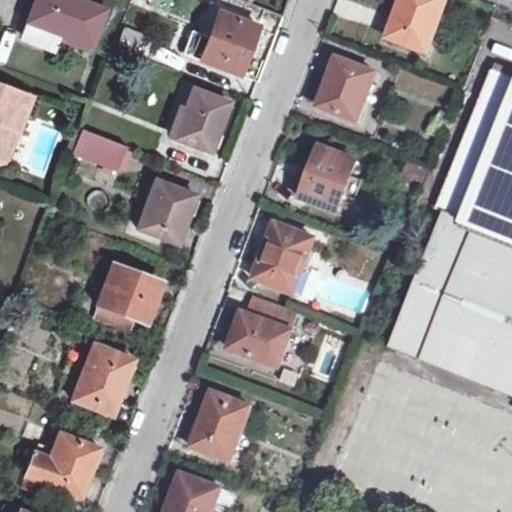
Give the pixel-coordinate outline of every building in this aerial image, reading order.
[(84,0),(38,0),(31,21),(62,33),(96,45),(109,9),(84,0)] [(441,24),(449,0),(404,0),(390,37),(425,49),(436,22),(441,24)] [(210,42),(204,59),(243,74),(261,26),(227,13),(221,27),(215,44),(210,42)] [(56,50),(62,33),(31,21),(24,38),(56,50)] [(210,42),(215,44),(221,27),(217,25),(213,36),(210,42)] [(123,26),(116,46),(138,54),(145,34),(123,26)] [(187,52),(197,56),(206,33),(196,29),(187,52)] [(213,36),(206,33),(197,56),(204,59),(210,42),(213,36)] [(374,89),(380,72),(341,57),(322,106),(356,119),(369,87),(374,89)] [(444,107),(450,86),(398,70),(390,95),(417,103),(418,99),(444,107)] [(511,77),(495,70),(440,209),(446,211),(392,345),(511,392),(511,77)] [(0,159),(1,160),(6,147),(13,150),(27,115),(36,118),(44,96),(35,93),(33,99),(0,85),(0,159)] [(197,88),(178,137),(214,152),(233,103),(197,88)] [(86,129),(77,154),(119,171),(128,146),(86,129)] [(340,210),(346,195),(352,179),(360,159),(326,145),(317,166),(310,164),(299,193),(340,210)] [(8,163),(13,150),(6,147),(1,160),(8,163)] [(410,162),(405,174),(426,182),(431,170),(410,162)] [(364,184),(352,179),(346,195),(358,199),(364,184)] [(164,182),(151,214),(146,212),(139,228),(179,243),(198,195),(164,182)] [(256,278),(291,291),(302,262),(307,264),(317,237),(278,222),(256,278)] [(302,262),(291,291),(306,296),(317,267),(307,264),(302,262)] [(101,304),(102,305),(135,318),(149,323),(162,289),(131,276),(133,271),(116,264),(101,304)] [(373,290),(329,275),(321,297),(365,314),(373,290)] [(130,331),(135,318),(102,305),(98,317),(130,331)] [(246,311),(232,348),(282,366),(296,330),(246,311)] [(101,345),(90,373),(85,371),(74,399),(114,414),(135,359),(101,345)] [(240,431),(244,432),(255,405),(216,391),(194,446),(227,459),(229,458),(240,431)] [(61,450),(68,434),(62,432),(55,447),(61,450)] [(51,458),(35,451),(27,473),(82,495),(101,447),(68,434),(61,450),(55,447),(51,458)] [(51,458),(55,447),(40,441),(35,451),(51,458)] [(185,472),(175,499),(179,501),(175,511),(215,511),(225,487),(185,472)] [(175,511),(179,501),(175,499),(170,511),(175,511)]
